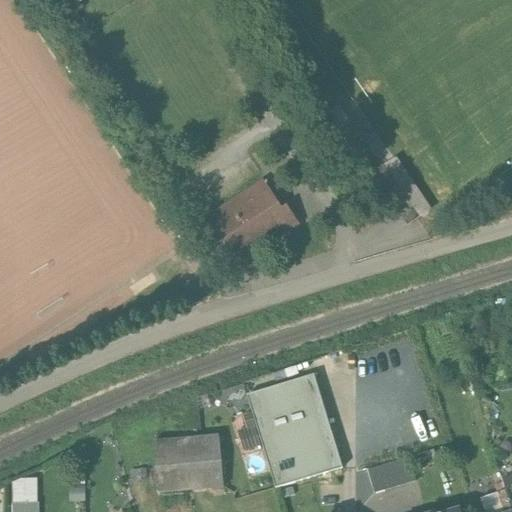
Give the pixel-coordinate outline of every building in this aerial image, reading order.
[(389,164),(424,209),(435,201),(399,156),(389,164)] [(405,202),(382,167),(375,171),(379,177),(376,179),(396,208),(405,202)] [(266,182),(205,220),(218,241),(226,236),(231,244),(228,246),(238,262),(300,223),(290,208),(280,214),(276,207),(280,204),(266,182)] [(409,208),(403,212),(409,222),(416,218),(409,208)] [(193,281),(183,285),(189,306),(200,302),(193,281)] [(314,374),(247,395),(276,489),(343,468),(314,374)] [(161,487),(228,484),(225,435),(159,438),(161,487)] [(417,460),(363,466),(366,495),(419,490),(417,460)] [(40,511),(41,477),(15,477),(14,511),(40,511)] [(502,485),(494,488),(496,494),(504,492),(502,485)] [(496,494),(481,499),(485,511),(510,511),(508,503),(504,492),(496,494)]
